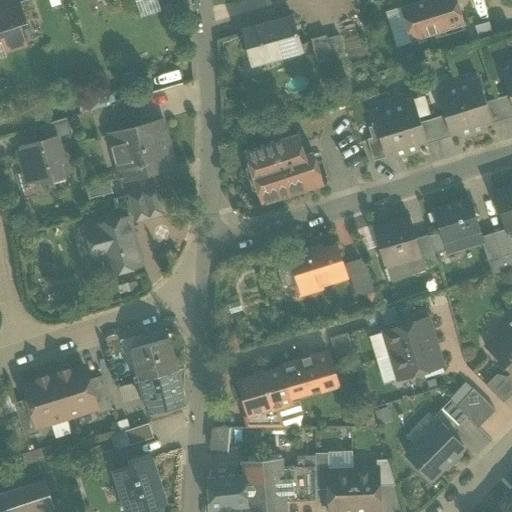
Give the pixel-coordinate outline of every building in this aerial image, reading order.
[(451,0),(426,0),(413,4),(417,16),(404,20),(411,42),(463,26),(456,3),(453,4),(451,0)] [(19,1),(0,7),(0,42),(1,42),(4,51),(25,44),(19,26),(26,23),(19,3),(19,1)] [(292,18),(242,32),(252,66),(301,51),(292,18)] [(325,37),(310,41),(317,65),(332,61),(325,37)] [(511,70),(503,74),(509,95),(511,103),(511,70)] [(478,82),(458,88),(472,133),(485,129),(482,123),(490,120),(485,103),(478,82)] [(458,88),(437,95),(444,116),(449,133),(450,133),(457,131),(459,137),(472,133),(458,88)] [(511,103),(509,95),(497,99),(504,120),(511,117),(511,103)] [(137,99),(111,106),(116,121),(141,114),(137,99)] [(497,99),(485,103),(490,120),(491,124),(504,120),(497,99)] [(414,102),(393,109),(407,154),(420,150),(418,143),(426,141),(421,123),(414,102)] [(393,109),(372,115),(375,126),(379,137),(384,154),(385,154),(393,151),(395,158),(407,154),(393,109)] [(444,116),(432,120),(439,141),(452,137),(450,133),(449,133),(444,116)] [(66,119),(32,129),(36,143),(56,137),(57,138),(71,134),(66,119)] [(432,120),(421,123),(426,141),(427,144),(439,141),(432,120)] [(163,121),(109,135),(121,182),(175,168),(163,121)] [(375,126),(369,128),(372,139),(379,137),(375,126)] [(297,135),(244,151),(261,205),(324,185),(313,152),(304,155),(297,135)] [(36,143),(22,148),(24,157),(20,158),(24,173),(15,176),(22,200),(46,193),(44,184),(63,178),(59,164),(64,162),(57,138),(56,137),(36,143)] [(372,139),(368,140),(374,161),(386,157),(385,154),(384,154),(379,137),(372,139)] [(108,182),(85,187),(88,200),(111,194),(108,182)] [(511,186),(494,192),(505,231),(505,232),(507,232),(511,230),(511,186)] [(154,188),(128,195),(136,222),(162,215),(154,188)] [(468,200),(433,211),(440,232),(443,243),(444,243),(478,232),(468,200)] [(128,217),(96,226),(97,229),(86,231),(93,260),(104,257),(109,276),(141,268),(128,217)] [(408,218),(374,228),(385,267),(420,257),(415,240),(408,218)] [(511,247),(507,232),(505,232),(505,231),(493,234),(501,259),(511,255),(511,247)] [(440,232),(429,235),(435,254),(446,251),(444,243),(443,243),(440,232)] [(484,247),(481,238),(478,232),(444,243),(446,251),(448,258),(484,247)] [(488,263),(501,259),(493,234),(481,238),(484,247),(488,263)] [(429,235),(415,240),(420,257),(424,268),(438,264),(429,235)] [(335,245),(310,253),(309,250),(289,256),(299,287),(317,282),(318,287),(346,279),(335,245)] [(511,255),(501,259),(504,271),(511,268),(511,255)] [(388,278),(424,268),(420,257),(385,267),(388,278)] [(364,259),(351,263),(354,274),(349,275),(356,296),(357,296),(357,295),(372,290),(372,291),(373,291),(364,259)] [(504,271),(501,259),(488,263),(492,275),(504,271)] [(428,294),(430,309),(446,306),(443,292),(428,294)] [(426,319),(384,332),(391,356),(434,343),(426,319)] [(511,321),(511,322),(509,320),(505,324),(508,326),(485,349),(511,375),(511,321)] [(380,359),(391,356),(384,332),(373,335),(380,359)] [(168,340),(131,351),(138,377),(134,378),(135,382),(177,372),(168,340)] [(434,343),(391,356),(399,380),(441,367),(434,343)] [(327,352),(282,365),(280,370),(289,398),(309,392),(307,386),(319,383),(322,391),(338,386),(327,352)] [(399,380),(391,356),(380,359),(388,384),(399,380)] [(84,367),(69,372),(68,370),(59,373),(59,375),(53,377),(66,419),(96,410),(97,409),(88,381),(84,367)] [(280,370),(267,374),(263,370),(254,373),(252,378),(238,382),(247,415),(248,417),(277,408),(290,404),(289,398),(280,370)] [(177,372),(135,382),(135,383),(139,382),(147,414),(185,404),(177,372)] [(506,378),(496,375),(486,386),(503,403),(511,393),(511,375),(510,374),(506,378)] [(46,377),(37,380),(38,382),(23,386),(27,400),(36,428),(37,428),(66,419),(53,377),(47,379),(46,377)] [(101,377),(88,381),(97,409),(96,410),(98,415),(112,411),(101,377)] [(464,398),(473,389),(467,384),(451,402),(456,407),(464,398)] [(494,411),(473,389),(464,398),(486,419),(494,411)] [(486,419),(464,398),(456,407),(467,417),(478,428),(486,419)] [(27,400),(13,404),(24,439),(39,434),(37,428),(36,428),(27,400)] [(439,424),(450,435),(467,417),(456,407),(451,402),(450,401),(433,418),(439,424)] [(277,408),(248,417),(247,415),(242,417),(246,429),(283,428),(277,408)] [(147,424),(124,431),(129,446),(152,439),(147,424)] [(406,457),(430,481),(463,448),(450,435),(439,424),(406,457)] [(210,447),(227,449),(229,429),(212,429),(210,447)] [(242,451),(243,430),(229,429),(227,449),(227,451),(242,451)] [(328,473),(327,453),(315,454),(315,458),(315,466),(316,490),(328,490),(327,473),(328,473)] [(315,458),(297,458),(297,467),(315,466),(315,458)] [(151,459),(113,472),(119,488),(125,486),(133,511),(140,511),(166,504),(151,459)] [(281,459),(243,462),(244,476),(246,506),(247,511),(285,511),(285,502),(282,468),(281,459)] [(387,460),(376,461),(376,470),(378,470),(378,486),(394,486),(387,460)] [(297,467),(282,468),(285,502),(316,501),(316,490),(315,466),(297,467)] [(376,470),(353,472),(354,511),(379,511),(378,486),(378,470),(376,470)] [(328,473),(327,473),(328,490),(328,511),(354,511),(353,472),(328,473)] [(244,476),(207,479),(210,510),(246,506),(244,476)] [(45,483),(0,497),(0,511),(40,511),(53,508),(45,483)]
